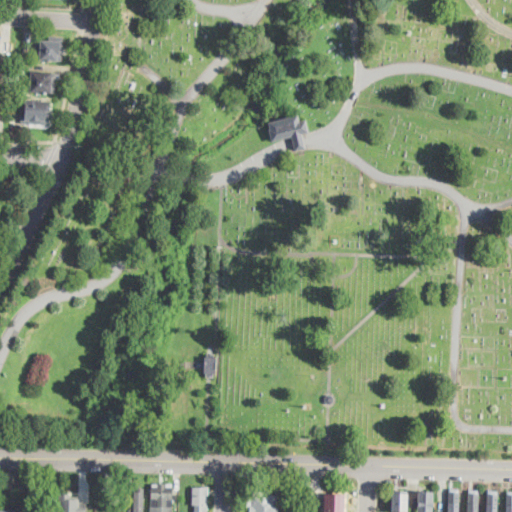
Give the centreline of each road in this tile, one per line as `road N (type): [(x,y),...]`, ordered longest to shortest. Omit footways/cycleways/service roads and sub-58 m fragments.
road 1 (tertiary): [(0,289),(63,159),(86,84),(98,0)]
road 2 (residential): [(511,467),(226,461)]
road 3 (residential): [(226,461),(0,459)]
